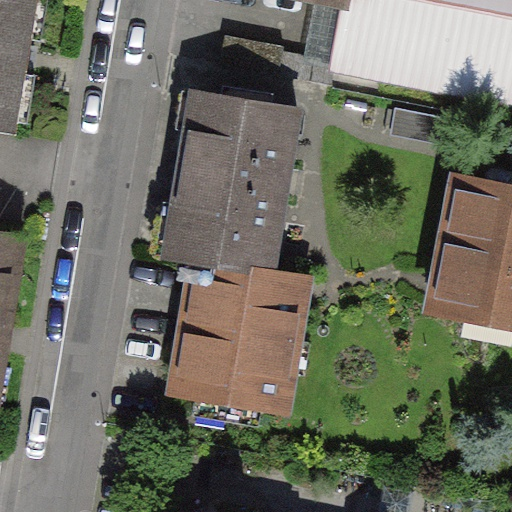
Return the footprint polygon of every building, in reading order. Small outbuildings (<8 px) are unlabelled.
[(38,0),(0,0),(0,130),(17,133),(38,0)] [(511,0),(352,0),(351,5),(347,4),(334,76),(511,108),(511,0)] [(198,95),(172,258),(254,271),(273,274),(299,111),(198,95)] [(511,193),(461,184),(450,243),(511,255),(511,193)] [(0,377),(23,237),(0,233),(0,377)] [(511,255),(450,243),(437,307),(511,321),(511,255)] [(199,262),(177,395),(232,404),(254,271),(218,265),(199,262)] [(254,271),(232,404),(287,412),(309,279),(273,274),(254,271)]
